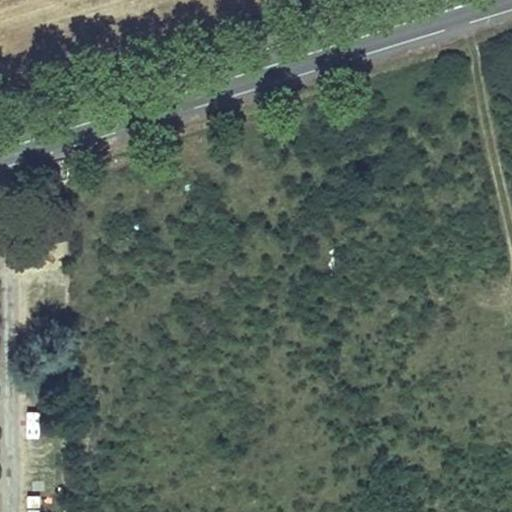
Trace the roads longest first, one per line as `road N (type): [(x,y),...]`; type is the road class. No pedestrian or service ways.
road 1 (primary): [(479,0),(0,150)]
road 2 (track): [(511,238),(461,5)]
